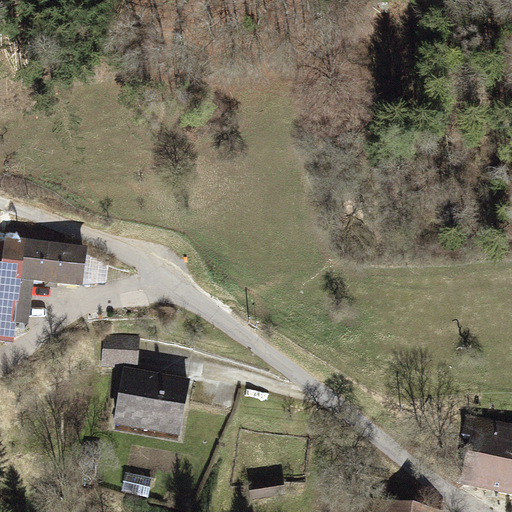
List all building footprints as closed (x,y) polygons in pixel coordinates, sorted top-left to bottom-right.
[(5,276),(9,245),(0,243),(0,339),(15,343),(21,294),(30,296),(32,280),(5,276)] [(5,276),(32,280),(81,287),(86,255),(9,245),(5,276)] [(140,338),(103,333),(99,361),(137,366),(140,338)] [(193,388),(124,376),(116,424),(184,436),(193,388)] [(511,430),(468,419),(462,438),(474,441),(462,483),(511,496),(511,430)]
